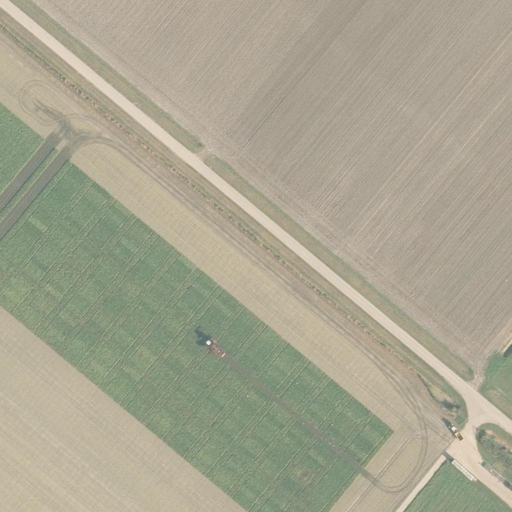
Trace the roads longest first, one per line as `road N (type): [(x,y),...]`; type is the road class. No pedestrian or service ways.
road 1 (unclassified): [(511,427),(1,0)]
road 2 (track): [(487,406),(401,511)]
